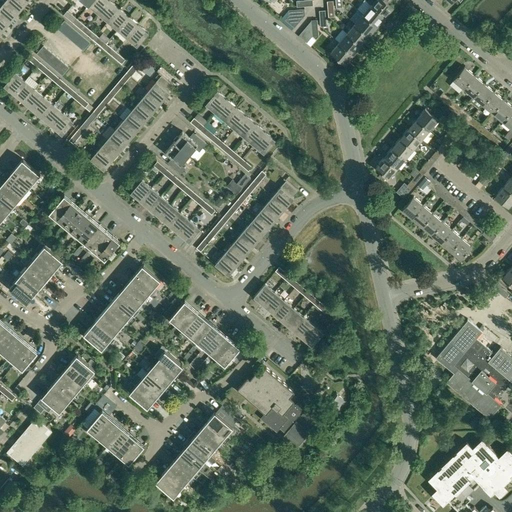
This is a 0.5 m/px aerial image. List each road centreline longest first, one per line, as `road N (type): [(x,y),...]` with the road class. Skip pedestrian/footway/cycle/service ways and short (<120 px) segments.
road 1 (unclassified): [(238,0),(330,82),(360,191)]
road 2 (unclassified): [(383,295),(410,425),(390,488)]
road 3 (residential): [(229,301),(307,211),(360,191)]
road 4 (residential): [(102,195),(206,71)]
road 5 (residential): [(383,295),(471,272),(511,233)]
road 6 (residential): [(162,431),(236,373),(268,336)]
road 7 (residential): [(54,326),(64,306),(146,232)]
